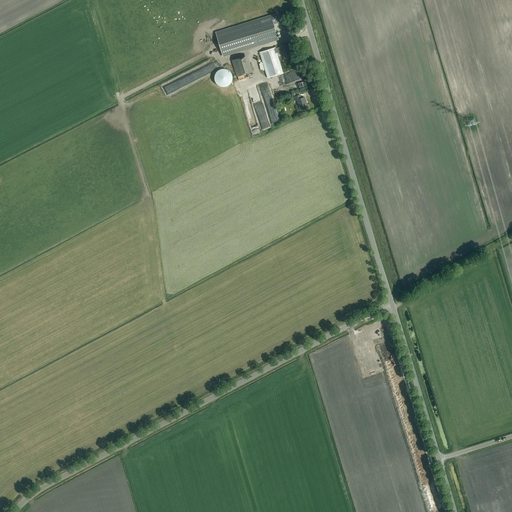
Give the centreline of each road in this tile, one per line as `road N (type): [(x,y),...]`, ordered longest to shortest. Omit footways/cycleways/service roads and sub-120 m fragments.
road 1 (unclassified): [(15,511),(45,486),(392,305)]
road 2 (unclassified): [(301,0),(392,305)]
road 3 (unclassified): [(439,459),(392,305)]
